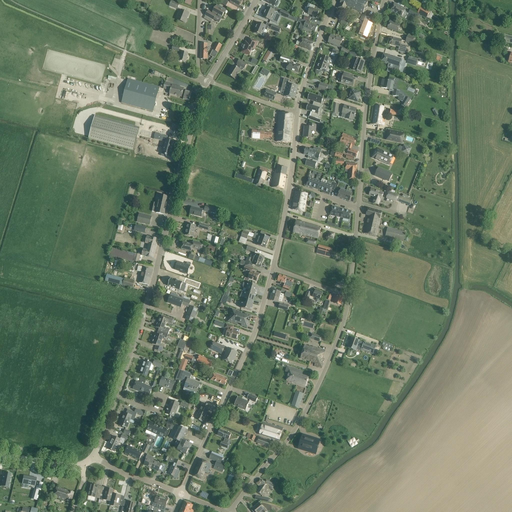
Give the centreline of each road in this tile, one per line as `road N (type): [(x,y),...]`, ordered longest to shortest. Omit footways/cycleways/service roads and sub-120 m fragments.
road 1 (tertiary): [(116,395),(206,81)]
road 2 (residential): [(230,511),(301,417),(348,296)]
road 3 (residential): [(181,494),(253,333),(272,268)]
road 4 (residential): [(357,207),(384,0)]
road 5 (unknown): [(195,110),(162,101),(153,114),(110,102),(122,49)]
